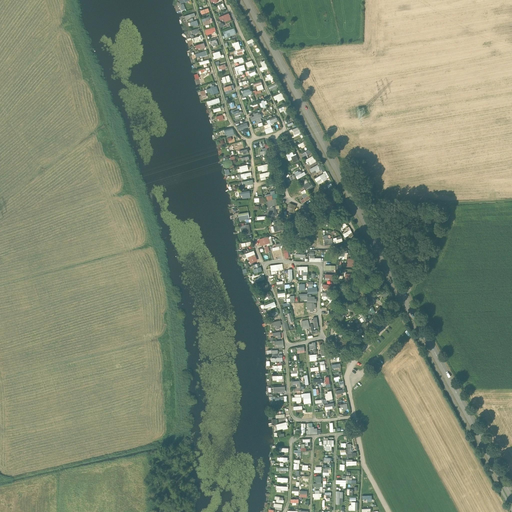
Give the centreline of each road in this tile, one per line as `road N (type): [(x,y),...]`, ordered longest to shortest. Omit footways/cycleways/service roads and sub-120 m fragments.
road 1 (secondary): [(511,496),(247,0)]
road 2 (residential): [(388,511),(363,465),(345,375),(394,317)]
